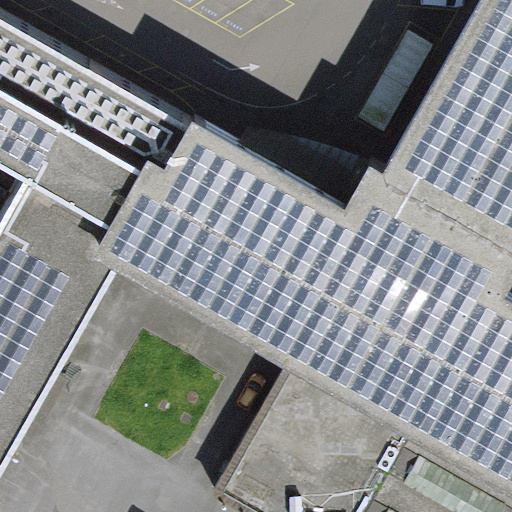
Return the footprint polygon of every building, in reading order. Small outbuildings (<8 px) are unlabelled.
[(358,172),(346,193),(496,277),(511,249),(511,0),(474,0),(385,160),(369,151),(358,172)] [(0,448),(113,246),(188,111),(0,5),(0,142),(29,159),(0,210),(0,448)] [(188,111),(113,246),(296,347),(511,467),(511,285),(496,277),(346,193),(191,105),(188,111)] [(511,249),(496,277),(511,285),(511,249)] [(511,511),(511,467),(296,347),(211,498),(235,511),(511,511)]
